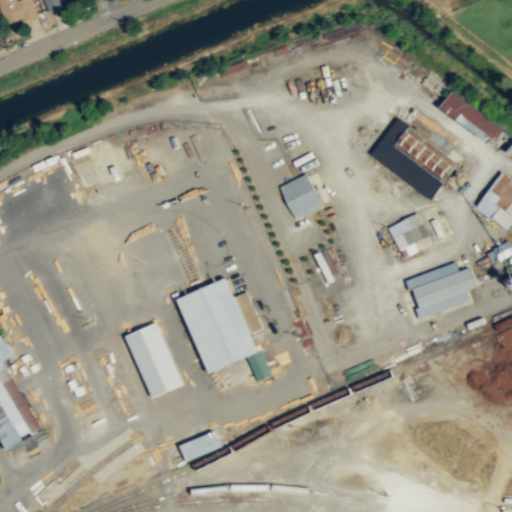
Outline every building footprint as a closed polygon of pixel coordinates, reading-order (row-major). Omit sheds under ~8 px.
[(37,18),(32,0),(0,0),(0,12),(4,27),(37,18)] [(78,0),(43,0),(48,12),(79,1),(78,0)] [(501,147),(511,130),(450,94),(441,110),(501,147)] [(414,182),(423,168),(443,182),(458,160),(399,119),(374,155),(414,182)] [(324,204),(316,187),(307,171),(295,177),(281,185),(297,218),(318,207),(324,204)] [(511,181),(501,174),(478,207),(511,230),(511,181)] [(429,235),(417,212),(388,226),(404,257),(419,249),(416,241),(429,235)] [(489,251),(492,261),(511,253),(511,250),(509,244),(489,251)] [(471,301),(467,289),(477,286),(470,266),(459,270),(457,262),(408,277),(420,316),(471,301)] [(207,373),(248,358),(257,380),(270,375),(255,332),(262,330),(248,291),(235,296),(228,278),(180,296),(207,373)] [(126,334),(152,397),(184,384),(158,321),(126,334)] [(0,434),(8,449),(45,429),(8,359),(14,356),(2,332),(0,333),(0,434)] [(187,460),(223,445),(223,444),(216,429),(181,443),(187,460)]
